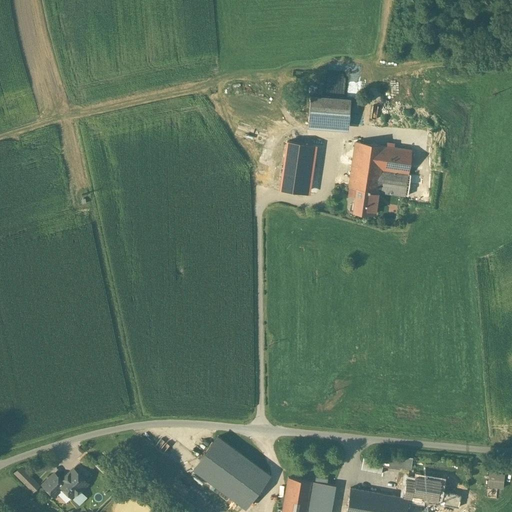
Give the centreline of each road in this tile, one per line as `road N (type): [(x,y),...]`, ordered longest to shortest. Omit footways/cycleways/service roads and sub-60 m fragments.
road 1 (unclassified): [(511,451),(180,420),(59,440),(0,466)]
road 2 (track): [(0,138),(71,115),(219,87),(276,98),(308,132)]
road 3 (track): [(511,53),(387,71),(364,102),(360,127)]
